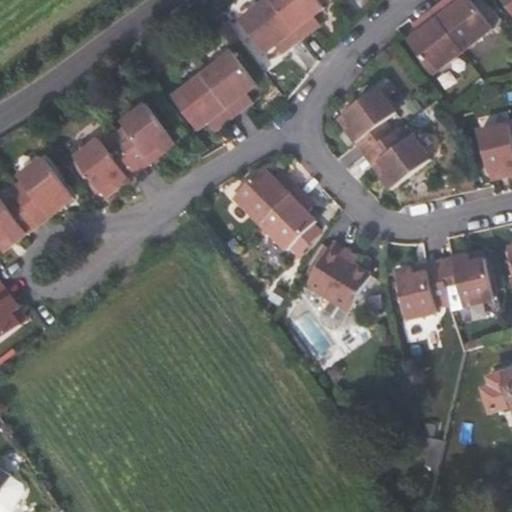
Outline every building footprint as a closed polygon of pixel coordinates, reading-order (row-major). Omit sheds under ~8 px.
[(292,47),(303,38),(274,0),(269,0),(242,21),(266,52),(276,44),(280,48),(288,42),(292,47)] [(316,14),(327,5),(322,0),(274,0),(303,38),(315,29),(312,24),(319,18),(316,14)] [(452,0),(446,5),(442,1),(429,11),(461,52),(492,29),(469,0),(461,0),(456,4),(453,0),(452,0)] [(511,0),(501,0),(511,13),(511,0)] [(406,43),(430,75),(461,52),(429,11),(419,19),(422,23),(414,29),(418,34),(406,43)] [(315,29),(323,23),(319,18),(312,24),(315,29)] [(419,19),(411,25),(414,29),(422,23),(419,19)] [(280,48),(284,53),(292,47),(288,42),(280,48)] [(259,86),(235,54),(205,77),(236,119),(246,110),(243,106),(252,99),(248,94),(259,86)] [(220,124),(223,128),(236,119),(205,77),(174,100),(198,131),(208,124),(212,129),(220,124)] [(350,127),(343,133),(361,156),(368,150),(389,134),(381,122),(392,113),(374,89),(341,115),(350,127)] [(246,110),(256,103),(252,99),(243,106),(246,110)] [(122,125),(126,130),(114,138),(119,144),(134,165),(157,148),(163,155),(176,145),(146,106),(122,125)] [(341,115),(333,120),(343,133),(350,127),(341,115)] [(212,129),(216,134),(223,128),(220,124),(212,129)] [(511,135),(510,128),(481,134),(490,173),(506,170),(508,179),(511,177),(511,135)] [(396,129),(389,134),(368,150),(386,174),(379,179),(389,192),(429,162),(410,137),(405,140),(396,129)] [(117,190),(140,172),(134,165),(119,144),(107,153),(99,142),(75,160),(99,192),(111,183),(117,190)] [(140,172),(163,155),(157,148),(134,165),(140,172)] [(368,150),(361,156),(379,179),(386,174),(368,150)] [(24,185),(12,194),(16,199),(33,221),(56,203),(62,211),(75,202),(44,162),(20,180),(24,185)] [(490,173),(492,183),(508,179),(506,170),(490,173)] [(271,184),(262,175),(234,203),(261,230),(297,194),(286,183),(282,187),(275,180),(271,184)] [(286,183),(279,176),(275,180),(282,187),(286,183)] [(99,192),(104,199),(117,190),(111,183),(99,192)] [(303,209),(307,205),(297,194),(261,230),(287,257),(315,228),(306,219),(310,216),(303,209)] [(16,246),(39,229),(33,221),(16,199),(5,208),(0,201),(0,246),(10,239),(16,246)] [(39,229),(51,220),(62,211),(56,203),(33,221),(39,229)] [(310,216),(314,212),(307,205),(303,209),(310,216)] [(0,246),(0,252),(3,256),(16,246),(10,239),(0,246)] [(355,267),(345,261),(349,255),(334,246),(330,251),(310,283),(306,289),(330,304),(318,322),(320,333),(327,338),(337,335),(374,279),(355,267)] [(310,283),(330,251),(326,248),(306,280),(310,283)] [(487,261),(485,253),(471,256),(473,265),(487,261)] [(355,267),(359,262),(349,255),(345,261),(355,267)] [(471,256),(441,263),(443,271),(449,298),(465,294),(468,309),(496,302),(487,261),(473,265),(471,256)] [(443,271),(441,263),(414,269),(416,278),(443,271)] [(438,308),(451,305),(449,298),(443,271),(416,278),(414,269),(397,273),(409,322),(439,315),(438,308)] [(18,311),(1,288),(0,289),(0,345),(21,329),(11,316),(18,311)] [(21,329),(28,324),(18,311),(11,316),(21,329)] [(511,411),(511,371),(489,379),(493,392),(484,395),(492,418),(511,411)] [(427,471),(435,474),(441,445),(422,441),(419,449),(432,452),(427,471)] [(0,495),(11,478),(0,470),(0,511),(24,511),(25,511),(0,495)]
